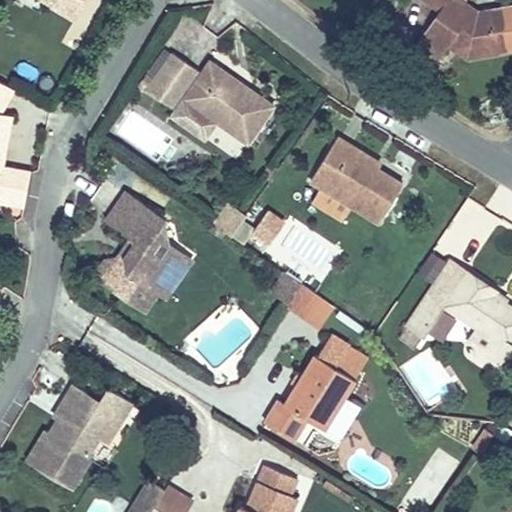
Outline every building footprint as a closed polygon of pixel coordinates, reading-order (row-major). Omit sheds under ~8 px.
[(81,0),(38,0),(70,19),(81,0)] [(506,47),(493,4),(481,7),(469,0),(431,0),(441,7),(413,49),(436,65),(452,42),(458,32),(468,39),(474,56),(506,47)] [(511,45),(511,22),(505,0),(493,4),(506,47),(511,45)] [(474,56),(468,39),(458,32),(452,42),(474,56)] [(177,103),(197,75),(173,58),(152,86),(144,80),(137,89),(159,104),(165,95),(177,103)] [(269,109),(209,66),(183,103),(215,126),(242,146),(269,109)] [(177,103),(165,95),(159,104),(171,112),(177,103)] [(0,161),(0,141),(6,104),(0,103),(0,196),(18,199),(23,166),(0,161)] [(215,126),(183,103),(171,120),(203,143),(215,126)] [(399,190),(374,175),(378,168),(330,138),(301,185),(373,231),(399,190)] [(158,279),(171,260),(166,257),(159,234),(167,222),(125,193),(104,223),(133,244),(120,262),(107,267),(94,285),(144,321),(157,303),(169,287),(158,279)] [(248,213),(231,201),(216,221),(233,233),(248,213)] [(276,228),(259,216),(249,229),(266,241),(276,228)] [(163,307),(188,272),(171,260),(158,279),(169,287),(157,303),(163,307)] [(511,339),(511,316),(494,304),(497,300),(449,264),(405,322),(426,336),(441,315),(477,342),(466,356),(501,382),(511,367),(511,356),(504,350),(511,339)] [(285,306),(301,282),(283,269),(267,294),(285,306)] [(304,284),(289,306),(321,327),(335,304),(304,284)] [(426,336),(405,322),(401,327),(422,342),(426,336)] [(327,427),(354,384),(314,357),(287,400),(281,396),(266,420),(293,438),(308,415),(327,427)] [(82,460),(94,441),(103,447),(129,406),(103,390),(93,406),(81,398),(82,395),(70,387),(53,413),(57,416),(45,435),(41,432),(21,464),(66,492),(85,462),(82,460)] [(478,424),(468,448),(483,454),(493,431),(478,424)] [(438,448),(401,502),(415,511),(425,511),(459,462),(438,448)] [(296,511),(298,507),(290,503),(296,488),(261,474),(246,511),(247,511),(296,511)] [(151,511),(162,495),(145,484),(126,511),(151,511)] [(166,511),(186,511),(195,497),(173,484),(159,508),(166,511)]
